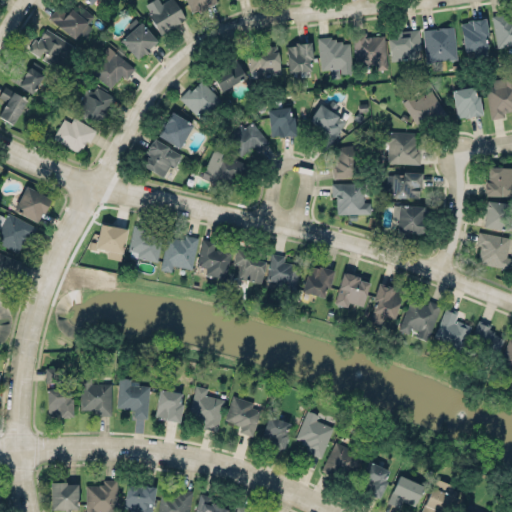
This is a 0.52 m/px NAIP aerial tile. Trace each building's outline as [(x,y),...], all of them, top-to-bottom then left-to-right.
[(147,11),(165,0),(174,0),(179,8),(185,17),(180,21),(161,34),(153,23),(147,11)] [(186,0),(215,0),(216,2),(191,12),(186,0)] [(85,36),(92,26),(87,23),(93,15),(77,3),(68,14),(57,6),(48,18),(75,39),(80,32),(85,36)] [(511,19),(508,20),(507,15),(493,16),(495,47),(511,45),(511,19)] [(473,18),(467,20),(467,21),(460,22),(465,50),(487,46),(485,36),(488,35),(485,18),(478,19),(474,19),(473,18)] [(140,21),(156,40),(148,48),(149,50),(145,54),(143,52),(136,58),(120,39),(140,21)] [(424,61),(455,60),(454,27),(423,28),(424,61)] [(66,39),(44,29),(39,40),(33,38),(27,50),(41,57),(40,59),(55,65),(66,39)] [(389,38),(390,60),(415,59),(415,50),(420,50),(419,29),(392,30),(393,38),(389,38)] [(356,64),(374,63),(375,69),(386,69),(385,35),(365,36),(365,32),(355,33),(356,64)] [(317,37),(331,36),(331,38),(335,37),(335,40),(342,39),(342,42),(349,41),(352,65),(349,65),(350,72),(340,73),(339,67),(320,69),(317,37)] [(297,43),(300,42),(301,43),(307,42),(308,42),(310,41),(311,42),(312,59),(310,60),(311,70),(289,72),(287,55),(286,45),(293,45),(294,45),(293,42),(296,42),(297,43)] [(245,50),(263,47),(263,46),(269,45),(269,46),(276,45),(279,62),(281,72),(257,77),(255,68),(249,70),(245,50)] [(90,70),(104,55),(107,58),(114,50),(135,68),(127,77),(121,72),(109,86),(90,70)] [(219,90),(245,78),(236,57),(210,69),(219,90)] [(46,70),(33,61),(17,84),(30,93),(46,70)] [(492,78),(511,74),(511,109),(503,111),(504,116),(491,118),(485,86),(494,85),(492,78)] [(201,79),(226,104),(206,124),(179,97),(188,87),(190,90),(201,79)] [(28,99),(5,85),(2,90),(0,92),(0,98),(6,102),(0,111),(0,116),(6,120),(13,124),(28,99)] [(451,89),(456,117),(464,115),(464,117),(483,114),(480,95),(476,95),(475,85),(451,89)] [(85,87),(72,109),(98,123),(113,96),(95,86),(93,91),(85,87)] [(413,96),(403,100),(412,124),(442,111),(433,90),(414,98),(413,96)] [(319,103),(309,119),(320,126),(318,127),(323,131),(324,129),(329,132),(324,139),(329,143),(346,120),(319,103)] [(268,108),(269,136),(293,135),(292,107),(268,108)] [(179,148),(193,124),(172,112),(167,120),(166,119),(163,125),(164,126),(158,135),(179,148)] [(71,121),(74,116),(97,129),(90,141),(85,143),(83,147),(81,146),(78,151),(53,136),(64,117),(71,121)] [(243,127),(241,125),(224,134),(237,157),(255,147),(257,150),(267,144),(254,120),(243,127)] [(382,130),(381,142),(388,142),(387,161),(419,163),(420,149),(416,149),(416,131),(382,130)] [(162,177),(169,164),(175,168),(183,154),(153,136),(143,152),(148,155),(149,158),(146,156),(141,164),(162,177)] [(335,146),(336,161),(332,161),(332,177),(357,176),(356,145),(335,146)] [(200,178),(228,189),(233,177),(241,180),(248,164),(212,149),(200,178)] [(511,195),(483,194),(484,180),(488,180),(489,167),(511,168),(511,195)] [(392,174),(402,174),(402,171),(420,172),(420,184),(421,184),(421,190),(419,190),(419,197),(391,196),(392,174)] [(363,201),(370,201),(370,213),(337,213),(336,208),(336,207),(335,195),(331,195),(331,182),(363,182),(363,201)] [(26,185),(52,199),(45,213),(43,212),(37,222),(13,210),(26,185)] [(483,227),(510,230),(511,210),(511,203),(486,200),(483,227)] [(395,231),(396,218),(391,217),(392,203),(403,204),(403,206),(406,206),(406,205),(424,206),(422,233),(395,231)] [(33,223),(6,213),(5,217),(0,214),(0,243),(22,252),(33,223)] [(126,228),(99,223),(95,247),(107,250),(106,257),(120,259),(126,228)] [(127,249),(133,223),(145,226),(144,231),(162,235),(156,261),(135,256),(136,251),(127,249)] [(478,230),(476,244),(481,245),(477,262),(507,268),(511,236),(478,230)] [(184,234),(197,237),(191,267),(172,263),(171,271),(159,269),(166,235),(183,238),(184,234)] [(213,248),(230,252),(225,278),(205,273),(206,267),(196,265),(202,238),(215,240),(213,248)] [(236,277),(239,264),(232,263),(235,247),(266,253),(264,261),(265,261),(261,282),(236,277)] [(0,252),(21,261),(16,273),(12,272),(10,277),(6,278),(2,286),(0,285),(0,252)] [(271,252),(284,255),(283,260),(291,262),(291,263),(299,265),(296,281),(295,290),(294,290),(275,286),(274,285),(275,281),(266,279),(271,252)] [(309,265),(301,291),(323,297),(326,287),(329,288),(334,270),(320,266),(317,278),(316,275),(318,267),(309,265)] [(362,306),(369,280),(342,273),(334,303),(347,306),(348,302),(362,306)] [(378,282),(373,298),(375,301),(371,311),(372,311),(369,321),(382,325),(385,314),(393,317),(402,292),(394,290),(394,288),(385,285),(387,287),(381,286),(382,284),(378,282)] [(397,328),(408,332),(410,326),(418,329),(416,335),(426,339),(440,304),(428,299),(426,304),(410,297),(397,328)] [(445,306),(433,336),(444,340),(445,337),(463,344),(470,325),(456,319),(455,322),(453,321),(458,311),(445,306)] [(478,318),(490,323),(489,327),(488,327),(494,330),(493,332),(497,334),(496,335),(502,338),(499,344),(500,345),(496,355),(468,342),(478,318)] [(509,337),(511,338),(511,368),(499,363),(509,337)] [(45,382),(62,382),(62,367),(44,367),(45,382)] [(80,376),(80,409),(94,409),(94,412),(98,412),(98,415),(111,415),(111,383),(91,383),(91,376),(80,376)] [(116,408),(133,409),(133,417),(147,417),(148,385),(137,385),(137,379),(118,378),(116,408)] [(207,387),(195,385),(187,417),(204,421),(202,427),(216,430),(224,399),(205,394),(207,387)] [(46,388),(47,416),(71,416),(70,387),(46,388)] [(155,418),(179,420),(182,392),(157,389),(155,418)] [(232,395),(253,401),(251,407),(260,409),(252,434),(239,431),(241,425),(232,423),(232,421),(225,418),(232,395)] [(296,436),(307,409),(317,413),(315,419),(333,426),(320,456),(308,451),(309,448),(305,447),(306,444),(301,442),(302,439),(296,436)] [(290,422),(267,415),(258,443),(281,450),(290,422)] [(335,441),(322,469),(329,472),(332,466),(352,476),(362,457),(345,449),(346,446),(335,441)] [(378,496),(389,470),(367,461),(356,487),(378,496)] [(398,507),(401,501),(414,506),(422,485),(398,475),(387,502),(398,507)] [(85,485),(84,511),(97,511),(116,511),(115,479),(102,480),(102,484),(85,485)] [(51,509),(78,508),(77,482),(50,482),(51,509)] [(126,485),(123,509),(139,511),(138,511),(151,511),(155,487),(151,486),(145,485),(137,484),(137,487),(126,485)] [(420,511),(431,486),(451,494),(443,511),(420,511)] [(189,511),(190,491),(158,490),(157,511),(189,511)]
